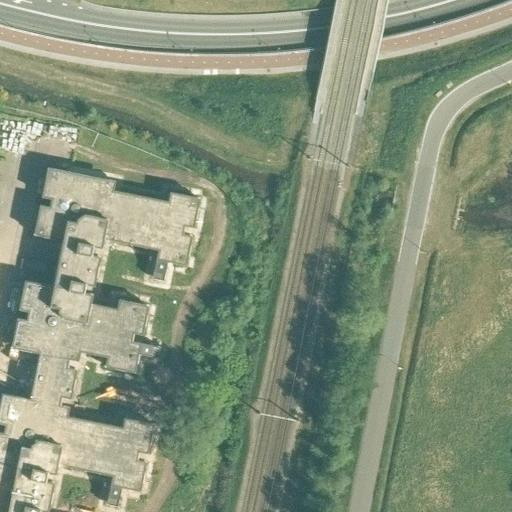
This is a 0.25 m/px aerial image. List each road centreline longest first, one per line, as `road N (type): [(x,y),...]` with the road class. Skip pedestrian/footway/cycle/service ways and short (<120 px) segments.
road 1 (unclassified): [(357,511),(437,121),(452,100),(511,71)]
road 2 (tertiary): [(0,5),(93,27),(214,36),(356,24),(454,0)]
